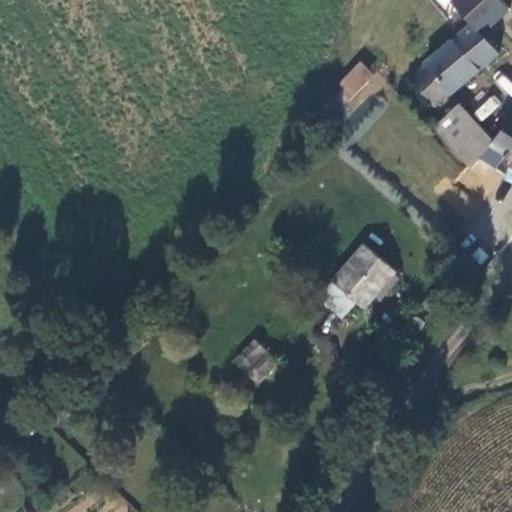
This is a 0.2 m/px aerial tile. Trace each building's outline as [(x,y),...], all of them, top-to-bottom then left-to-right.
[(438,106),(499,54),(472,24),(412,76),(438,106)] [(328,91),(350,114),(383,83),(360,60),(328,91)] [(511,98),(511,97),(511,82),(499,71),(491,81),(511,98)] [(511,117),(511,115),(495,91),(469,108),(487,135),(511,117)] [(461,106),(431,132),(470,172),(494,143),(461,106)] [(511,158),(511,122),(494,143),(470,172),(468,175),(490,190),(511,158)] [(397,270),(366,243),(333,279),(364,307),(397,270)] [(258,387),(282,364),(256,337),(232,360),(258,387)]
